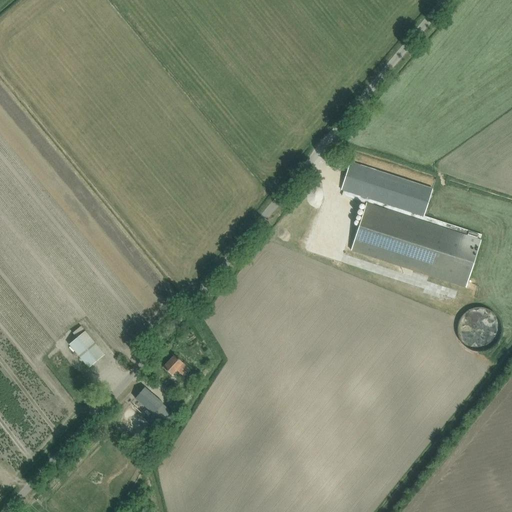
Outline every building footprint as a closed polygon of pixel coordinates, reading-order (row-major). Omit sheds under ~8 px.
[(481,240),(480,240),(481,235),(424,216),(433,190),(350,163),(341,190),(343,190),(342,196),(366,204),(351,250),(466,288),(481,240)] [(81,327),(73,334),(77,338),(69,344),(89,368),(104,355),(81,327)] [(56,356),(61,362),(67,356),(63,350),(56,356)] [(163,368),(172,376),(177,370),(183,375),(189,369),(174,355),(163,368)] [(144,388),(129,406),(158,432),(174,414),(144,388)]
